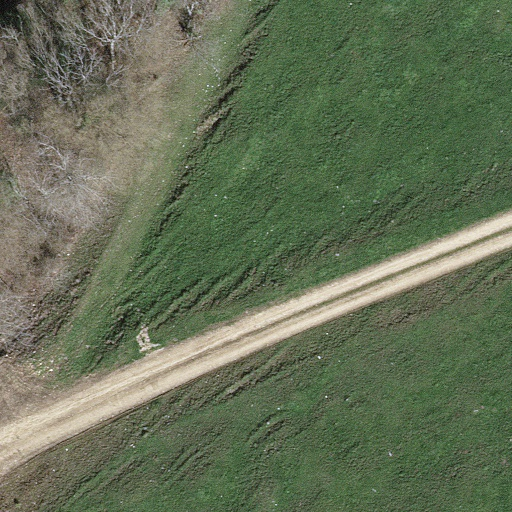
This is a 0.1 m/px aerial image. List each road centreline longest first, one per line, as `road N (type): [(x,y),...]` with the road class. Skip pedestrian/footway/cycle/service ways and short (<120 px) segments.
road 1 (track): [(0,458),(252,344),(511,242)]
road 2 (track): [(0,472),(21,448),(160,181),(235,0)]
